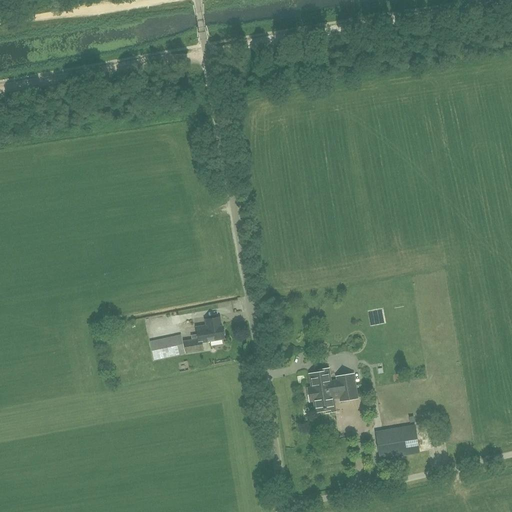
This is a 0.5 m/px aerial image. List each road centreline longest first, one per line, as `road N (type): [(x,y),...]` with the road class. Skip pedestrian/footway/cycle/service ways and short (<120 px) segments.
road 1 (unclassified): [(284,509),(198,0)]
road 2 (track): [(206,52),(511,1)]
road 3 (unclassified): [(284,509),(511,455)]
road 4 (track): [(206,52),(0,87)]
road 5 (track): [(0,25),(161,0)]
